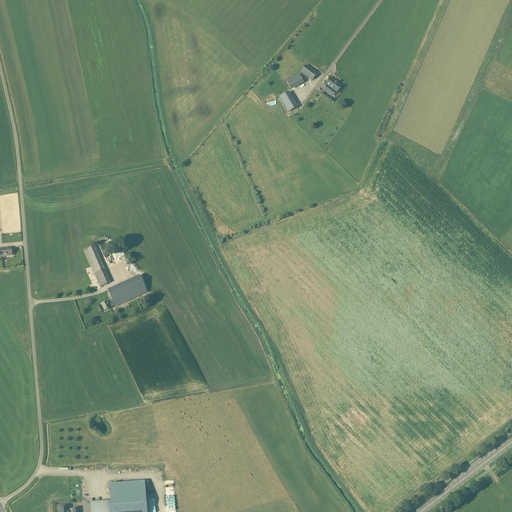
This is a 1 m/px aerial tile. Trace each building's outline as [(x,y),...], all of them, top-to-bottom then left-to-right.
[(303,80),(306,76),(312,81),(317,74),(306,66),(301,72),(301,73),(299,75),(287,82),(291,89),(304,82),(303,80)] [(331,78),(325,86),(329,89),(327,92),(333,96),(336,93),(342,86),(331,78)] [(297,107),(288,92),(279,97),(280,98),(287,110),(288,112),(297,107)] [(99,237),(81,245),(100,287),(119,279),(99,237)] [(114,307),(147,292),(141,277),(108,292),(112,301),(114,306),(114,307)] [(112,301),(107,303),(107,302),(101,304),(104,311),(110,309),(110,308),(114,306),(112,301)] [(146,511),(145,486),(110,489),(111,501),(90,502),(90,511),(146,511)]
